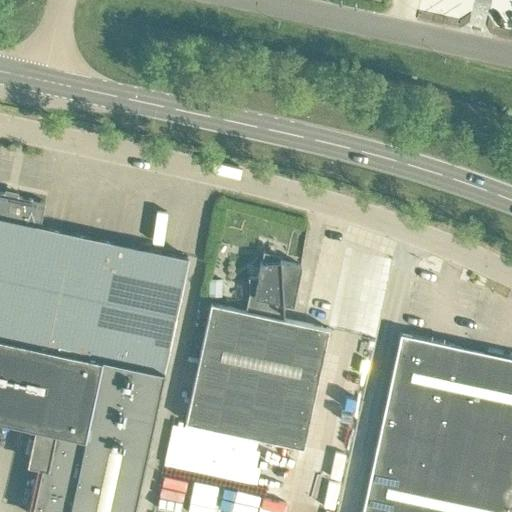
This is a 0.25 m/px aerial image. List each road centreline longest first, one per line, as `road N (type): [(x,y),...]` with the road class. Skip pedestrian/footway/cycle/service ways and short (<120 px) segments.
road 1 (unclassified): [(0,126),(294,194),(511,275)]
road 2 (secondary): [(44,81),(314,139),(511,203)]
road 3 (unclassified): [(511,53),(257,0)]
